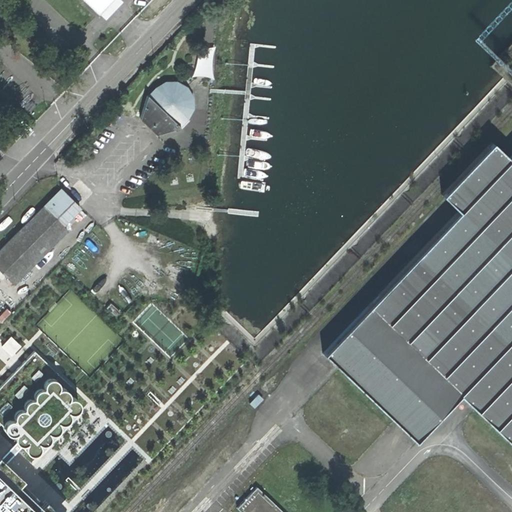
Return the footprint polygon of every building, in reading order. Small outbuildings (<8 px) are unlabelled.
[(111,0),(90,0),(102,11),(111,0)] [(197,74),(212,74),(211,45),(196,46),(197,74)] [(48,105),(54,99),(29,75),(16,88),(26,98),(24,100),(28,104),(30,103),(41,112),(48,105)] [(147,124),(155,132),(177,125),(186,116),(189,111),(191,101),(188,90),(181,81),(173,79),(163,82),(147,93),(139,117),(147,124)] [(322,350),(413,438),(457,393),(511,444),(511,152),(508,157),(492,140),(441,191),(458,209),(322,350)] [(0,245),(0,267),(13,280),(66,228),(62,223),(79,207),(59,188),(18,228),(0,245)] [(54,372),(1,428),(36,461),(90,406),(54,372)] [(0,511),(45,511),(0,467),(0,511)] [(285,511),(259,486),(238,508),(242,511),(285,511)]
